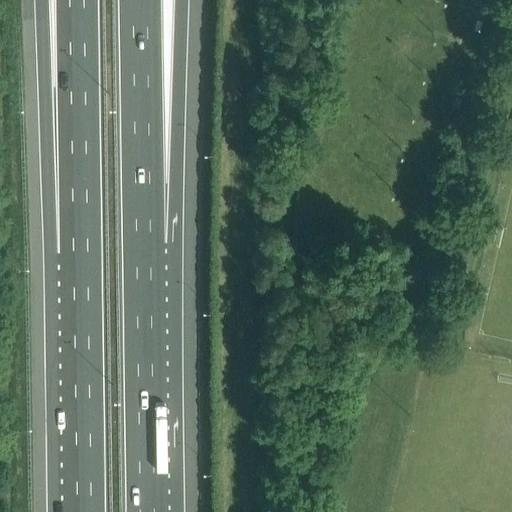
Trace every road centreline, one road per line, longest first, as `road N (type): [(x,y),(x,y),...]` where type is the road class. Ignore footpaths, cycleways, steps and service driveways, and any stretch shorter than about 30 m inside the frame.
road 1 (motorway): [(147,511),(143,248)]
road 2 (motorway): [(79,251),(82,511)]
road 3 (motorway): [(45,0),(79,251)]
road 4 (motorway): [(75,0),(79,251)]
road 5 (motorway): [(143,248),(181,0)]
road 6 (motorway): [(143,248),(139,0)]
